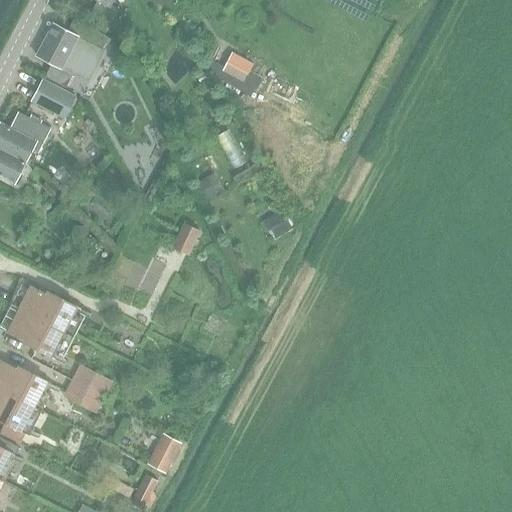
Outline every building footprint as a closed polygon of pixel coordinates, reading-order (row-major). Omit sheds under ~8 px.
[(52,23),(36,54),(43,58),(42,59),(44,60),(45,59),(51,62),(43,76),(65,87),(71,73),(84,80),(99,50),(101,51),(110,37),(105,34),(91,26),(73,17),(68,27),(66,30),(52,23)] [(232,52),(222,71),(243,82),(253,63),(232,52)] [(75,94),(41,77),(30,100),(63,117),(75,94)] [(2,121),(0,124),(0,147),(30,163),(32,159),(29,157),(33,148),(37,150),(38,150),(49,129),(18,113),(12,126),(2,121)] [(28,167),(30,163),(0,147),(0,175),(15,183),(15,182),(19,184),(23,176),(20,174),(25,165),(28,167)] [(213,174),(197,183),(206,200),(222,191),(213,174)] [(284,212),(266,222),(276,241),(294,230),(284,212)] [(189,254),(200,229),(184,222),(173,247),(189,254)] [(77,227),(76,243),(87,244),(89,228),(77,227)] [(11,304),(68,334),(81,309),(48,291),(47,294),(22,282),(11,304)] [(55,359),(68,334),(11,304),(0,324),(0,326),(24,339),(22,342),(55,359)] [(0,360),(0,388),(33,406),(46,380),(18,366),(17,369),(0,360)] [(72,380),(104,397),(112,381),(80,364),(72,380)] [(96,413),(104,397),(72,380),(63,396),(96,413)] [(0,388),(0,420),(20,431),(25,434),(29,435),(42,410),(33,406),(0,388)] [(146,464),(164,473),(181,440),(163,431),(146,464)] [(0,437),(0,446),(9,451),(14,454),(17,447),(0,437)] [(0,468),(9,451),(0,446),(0,468)] [(157,480),(146,473),(132,499),(144,505),(157,480)] [(128,486),(106,475),(101,484),(122,496),(128,486)]
